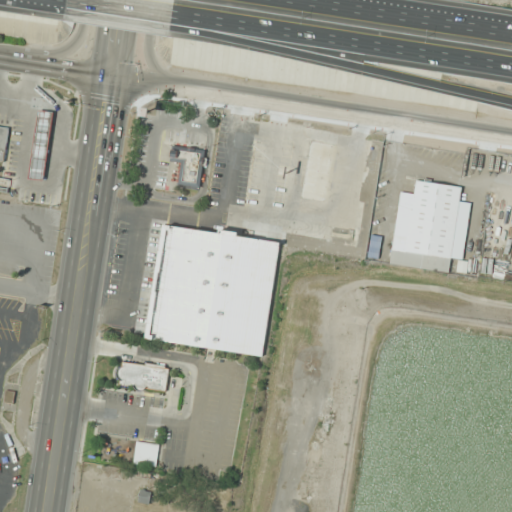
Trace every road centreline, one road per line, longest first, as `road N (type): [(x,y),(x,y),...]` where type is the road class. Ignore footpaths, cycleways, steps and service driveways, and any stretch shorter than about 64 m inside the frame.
road 1 (primary): [(113,78),(49,511)]
road 2 (secondary): [(113,78),(511,137)]
road 3 (motorway): [(170,28),(511,110)]
road 4 (motorway): [(172,13),(511,69)]
road 5 (motorway): [(511,24),(331,0)]
